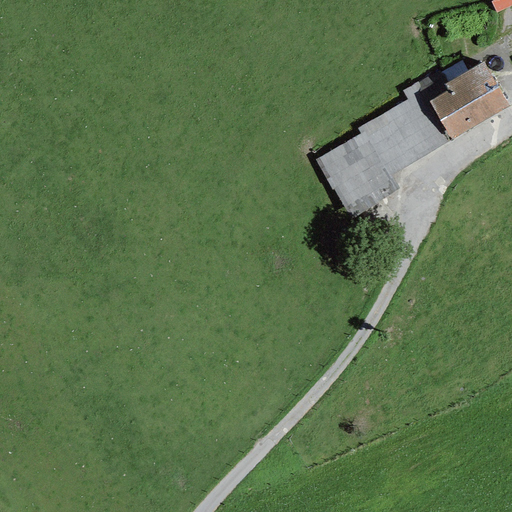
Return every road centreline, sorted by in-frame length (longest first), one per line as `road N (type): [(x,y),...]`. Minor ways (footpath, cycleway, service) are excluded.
road 1 (unclassified): [(210,511),(364,348),(400,295),(427,222)]
road 2 (track): [(511,131),(440,176),(427,222)]
